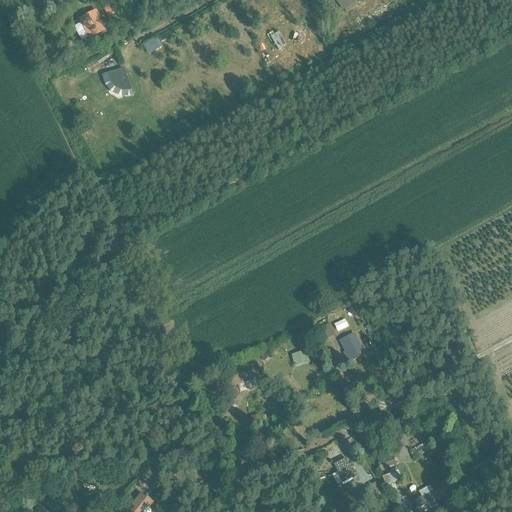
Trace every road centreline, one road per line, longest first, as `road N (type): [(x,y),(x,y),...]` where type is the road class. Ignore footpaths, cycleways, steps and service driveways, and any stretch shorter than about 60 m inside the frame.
road 1 (residential): [(511,30),(171,216),(109,226)]
road 2 (residential): [(109,226),(189,416),(100,511)]
road 3 (residential): [(286,457),(511,336)]
road 4 (residential): [(109,226),(0,339)]
